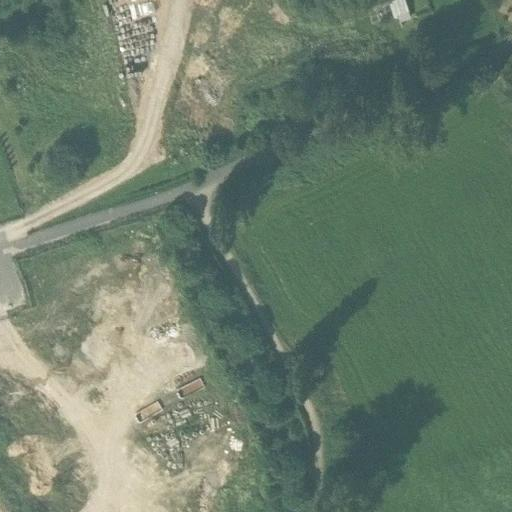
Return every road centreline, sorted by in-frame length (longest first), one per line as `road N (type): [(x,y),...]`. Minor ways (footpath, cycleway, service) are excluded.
road 1 (track): [(193,192),(511,51)]
road 2 (track): [(0,263),(16,250),(193,192)]
